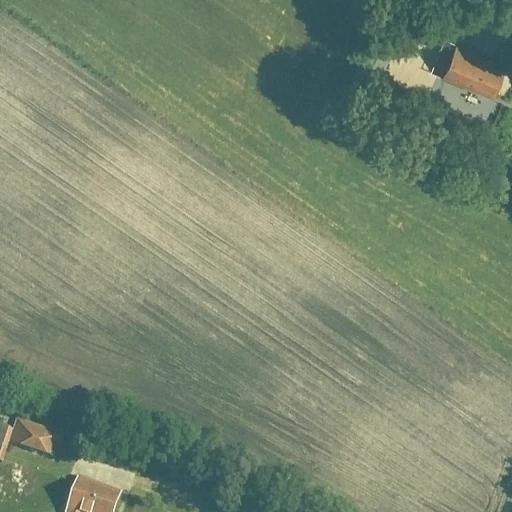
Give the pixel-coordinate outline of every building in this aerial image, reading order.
[(457,45),(457,46),(441,81),(462,90),(463,86),(491,99),(504,69),(474,57),(476,54),(457,45)] [(387,60),(366,50),(350,85),(370,95),(387,60)] [(416,97),(388,85),(379,106),(407,119),(416,97)] [(454,133),(461,114),(447,109),(440,127),(454,133)] [(56,460),(64,436),(17,420),(12,432),(0,426),(0,462),(3,463),(9,445),(56,460)] [(114,511),(120,495),(78,481),(67,511),(114,511)]
